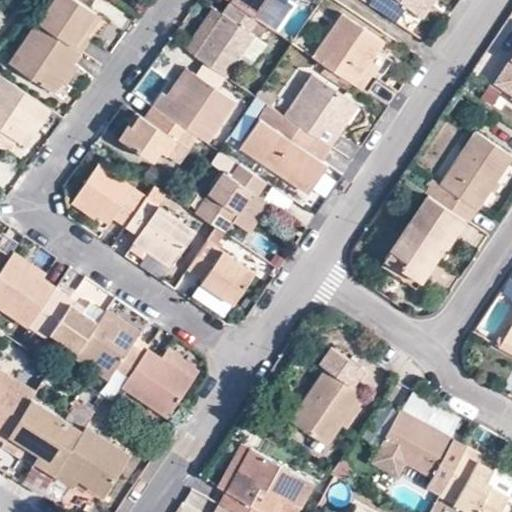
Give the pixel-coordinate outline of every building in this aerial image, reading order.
[(83,30),(96,13),(75,0),(57,0),(40,24),(82,52),(92,38),(88,35),(83,30)] [(188,51),(196,57),(232,3),(231,2),(227,0),(222,0),(188,51)] [(234,0),(232,3),(259,21),(265,25),(274,13),(285,20),(295,5),(288,0),(234,0)] [(371,0),(394,18),(405,3),(417,12),(417,11),(425,0),(371,0)] [(431,0),(425,0),(417,11),(417,12),(421,14),(431,0)] [(251,34),(259,21),(232,3),(196,57),(225,77),(255,36),(251,34)] [(101,18),(96,13),(83,30),(88,35),(100,18),(101,18)] [(369,62),(370,61),(384,40),(342,13),(312,56),(354,85),(369,62)] [(62,80),(75,61),(82,52),(40,24),(39,23),(10,63),(53,94),(62,80)] [(511,54),(493,82),(511,94),(511,54)] [(76,62),(75,61),(62,80),(68,85),(81,66),(82,66),(76,62)] [(377,66),(370,61),(369,62),(354,85),(361,90),(362,89),(376,67),(377,66)] [(184,66),(166,96),(172,99),(191,71),(186,68),(184,66)] [(154,107),(187,129),(210,145),(238,103),(191,71),(172,99),(166,96),(160,93),(152,105),(154,107)] [(33,127),(40,131),(53,112),(0,75),(0,147),(9,154),(18,142),(21,145),(33,126),(33,127)] [(332,127),(350,101),(312,75),(285,117),(330,147),(339,133),(333,128),(332,127)] [(358,106),(350,101),(332,127),(333,128),(339,133),(358,106)] [(330,147),(285,117),(267,105),(242,142),(312,188),(328,165),(321,160),(330,147)] [(131,128),(127,125),(119,139),(157,164),(165,152),(170,155),(187,129),(154,107),(145,119),(141,116),(132,128),(131,128)] [(136,113),(127,125),(131,128),(132,128),(141,116),(136,113)] [(28,150),(40,131),(33,127),(33,126),(21,145),(28,150)] [(474,134),(438,185),(447,191),(446,192),(438,204),(463,221),(466,223),(509,158),(474,134)] [(252,191),(259,196),(267,183),(238,163),(229,176),(221,170),(193,212),(216,227),(225,233),(235,219),(252,191)] [(127,226),(146,197),(100,166),(76,201),(110,224),(115,217),(127,226)] [(423,193),(426,196),(438,204),(446,192),(447,191),(438,185),(431,181),(423,193)] [(267,201),(259,196),(252,191),(235,219),(249,228),(267,201)] [(463,221),(438,204),(426,196),(382,259),(417,282),(442,246),(445,248),(463,221)] [(146,197),(127,226),(140,234),(135,242),(172,266),(196,231),(146,197)] [(203,279),(202,281),(203,282),(218,292),(220,293),(234,303),(256,272),(208,240),(188,269),(203,279)] [(13,253),(10,258),(12,259),(40,278),(42,279),(45,274),(13,253)] [(12,259),(10,258),(1,271),(0,272),(0,306),(31,326),(56,288),(42,279),(40,278),(12,259)] [(216,299),(220,293),(218,292),(203,282),(202,281),(198,287),(215,298),(216,299)] [(81,350),(99,323),(83,313),(70,304),(73,299),(56,288),(31,326),(48,338),(53,332),(81,350)] [(74,299),(73,299),(70,304),(83,313),(86,307),(74,299)] [(99,323),(81,350),(76,359),(122,388),(146,353),(132,343),(141,332),(108,311),(99,323)] [(511,317),(496,347),(511,356),(511,317)] [(146,353),(122,388),(170,419),(196,379),(195,378),(166,358),(165,357),(162,360),(147,350),(146,353)] [(358,372),(326,350),(315,367),(321,371),(289,421),(326,445),(361,393),(350,385),(358,372)] [(168,352),(165,357),(166,358),(195,378),(199,374),(198,373),(168,352)] [(14,423),(31,396),(36,388),(0,365),(0,432),(6,436),(9,431),(10,431),(14,423)] [(39,451),(59,464),(82,427),(31,396),(14,423),(43,441),(39,451)] [(439,490),(453,464),(439,457),(449,438),(397,410),(376,447),(430,477),(426,483),(439,490)] [(36,449),(39,451),(43,441),(14,423),(10,431),(9,431),(36,449)] [(87,482),(88,483),(104,494),(131,451),(85,423),(82,427),(59,464),(61,465),(87,482)] [(463,445),(449,438),(439,457),(453,464),(462,447),(463,445)] [(216,485),(226,490),(249,446),(241,441),(216,485)] [(312,480),(249,446),(226,490),(219,503),(232,510),(235,511),(281,511),(288,500),(297,505),(298,505),(312,480)] [(482,483),(490,471),(475,463),(479,456),(462,447),(453,464),(439,490),(436,495),(467,511),(498,511),(506,497),(482,483)] [(55,471),(59,464),(39,451),(34,458),(55,471)] [(493,464),(479,456),(475,463),(490,471),(493,464)] [(59,464),(55,471),(82,488),(84,490),(88,483),(87,482),(61,465),(59,464)] [(294,511),(298,505),(297,505),(288,500),(281,511),(294,511)]
